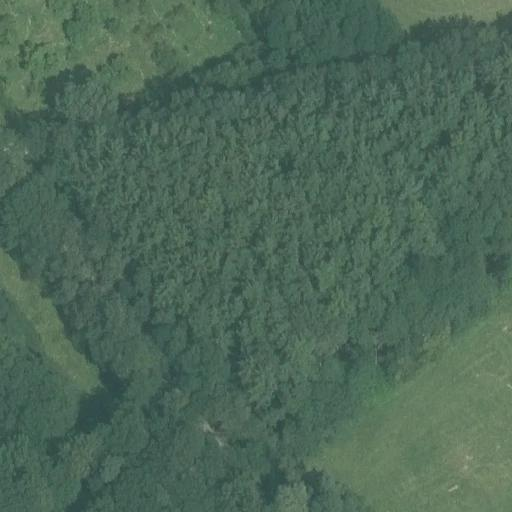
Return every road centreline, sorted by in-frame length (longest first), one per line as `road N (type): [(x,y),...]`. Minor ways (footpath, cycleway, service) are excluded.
road 1 (track): [(5,152),(511,55)]
road 2 (residential): [(5,152),(261,511)]
